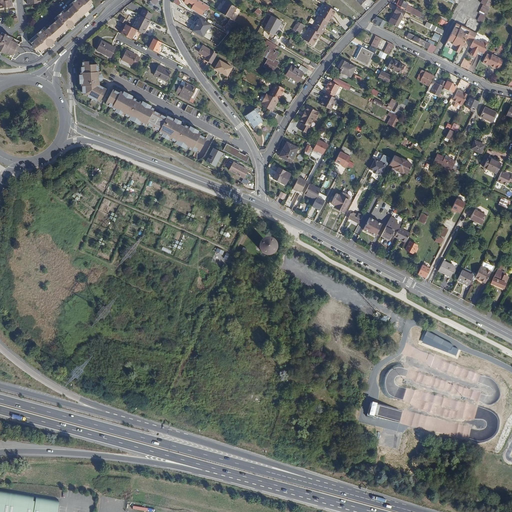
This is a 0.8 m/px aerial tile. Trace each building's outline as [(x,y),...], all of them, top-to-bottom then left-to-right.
[(40,36),(37,34),(30,40),(41,52),(46,48),(46,49),(49,46),(47,44),(53,40),(54,42),(57,39),(56,38),(66,30),(67,31),(69,28),(67,26),(72,22),(74,24),(77,21),(76,20),(80,17),(81,17),(84,15),(82,13),(87,8),(89,10),(92,8),(91,7),(93,5),(88,0),(75,0),(55,18),(57,20),(59,23),(49,31),(47,29),(45,27),(43,29),(45,31),(40,36)] [(201,5),(192,0),(184,0),(184,2),(187,3),(188,2),(193,5),(191,9),(197,12),(201,5)] [(403,7),(402,9),(404,10),(416,16),(417,13),(403,6),(405,2),(400,0),(398,5),(403,7)] [(477,21),(482,23),(492,2),(488,0),(481,0),(480,3),(482,5),(478,14),(480,15),(477,21)] [(225,1),(219,12),(230,18),(236,7),(225,1)] [(322,9),(317,16),(327,21),(331,14),(332,14),(335,10),(322,3),(320,7),(322,9)] [(402,9),(397,7),(388,23),(396,26),(404,10),(402,9)] [(143,9),(140,15),(150,20),(153,15),(143,9)] [(139,15),(133,27),(143,33),(146,27),(147,27),(150,20),(140,15),(139,15)] [(271,16),(264,29),(273,35),(280,21),(271,16)] [(317,16),(311,28),(320,33),(327,21),(317,16)] [(385,21),(376,16),(375,19),(377,20),(377,21),(378,22),(376,25),(382,28),(385,21)] [(210,24),(199,17),(191,30),(202,37),(210,24)] [(57,20),(47,29),(49,31),(59,23),(57,20)] [(442,34),(443,30),(426,22),(425,26),(442,34)] [(133,27),(127,24),(122,34),(132,39),(137,30),(133,27)] [(463,43),(465,39),(469,31),(455,24),(443,46),(457,53),(461,46),(463,47),(464,47),(465,47),(466,46),(465,44),(464,44),(463,43)] [(320,33),(311,28),(310,28),(302,39),(312,45),(320,33)] [(0,47),(3,49),(1,51),(5,53),(5,52),(11,55),(18,41),(0,31),(0,47)] [(465,39),(472,43),(472,41),(476,35),(469,31),(465,39)] [(427,51),(432,53),(435,47),(408,33),(406,37),(426,47),(428,48),(427,51)] [(431,40),(438,42),(441,36),(434,33),(431,40)] [(381,38),(375,35),(370,46),(376,48),(381,38)] [(161,42),(154,39),(151,45),(157,49),(161,42)] [(100,40),(96,48),(99,50),(109,55),(113,47),(107,43),(100,40)] [(275,45),(266,40),(264,45),(267,47),(262,55),(267,58),(263,66),(272,71),(277,61),(273,59),(277,52),(273,50),(275,45)] [(472,43),(469,48),(471,50),(468,55),(474,58),(477,52),(478,53),(482,55),(487,45),(483,43),(482,44),(477,42),(476,43),(472,41),(472,43)] [(394,45),(388,42),(383,52),(389,55),(394,45)] [(203,60),(210,64),(216,54),(213,53),(212,52),(201,45),(197,52),(205,57),(203,60)] [(360,47),(355,58),(365,64),(371,53),(372,53),(374,48),(369,45),(367,50),(360,47)] [(125,50),(121,59),(123,60),(135,66),(140,58),(131,53),(125,50)] [(494,67),(498,69),(503,60),(491,54),(491,56),(486,54),(482,63),(487,65),(487,64),(494,68),(494,67)] [(350,63),(341,59),(338,66),(347,70),(350,63)] [(391,59),(388,67),(400,73),(404,65),(391,59)] [(99,101),(105,88),(98,84),(98,80),(97,80),(97,77),(95,77),(95,75),(97,75),(97,63),(92,63),(92,60),(82,60),(82,71),(80,71),(81,85),(83,85),(83,93),(92,98),(99,101)] [(231,67),(218,60),(213,69),(226,76),(231,67)] [(157,68),(154,75),(166,81),(171,72),(163,68),(159,65),(157,68)] [(291,66),(286,75),(297,82),(302,73),(305,74),(307,69),(300,65),(297,69),(291,66)] [(421,69),(416,79),(427,85),(433,76),(432,75),(421,69)] [(380,71),(377,77),(388,83),(390,78),(385,75),(386,73),(380,71)] [(145,83),(138,79),(135,85),(142,89),(145,83)] [(184,80),(176,95),(190,102),(196,87),(184,80)] [(329,85),(325,92),(333,96),(338,85),(329,81),(327,84),(329,85)] [(428,88),(426,91),(438,97),(443,88),(445,82),(441,81),(439,85),(432,81),(428,88)] [(445,82),(443,88),(452,92),(455,85),(446,81),(445,82)] [(274,83),(268,94),(277,99),(283,88),(277,84),(274,83)] [(112,89),(105,102),(112,105),(111,107),(146,126),(148,124),(161,131),(159,133),(191,150),(192,148),(199,151),(206,138),(199,135),(200,133),(184,125),(184,126),(180,124),(181,123),(170,117),(169,119),(149,108),(150,107),(139,101),(138,102),(135,100),(136,99),(120,91),(119,92),(112,89)] [(452,100),(462,105),(462,104),(467,95),(457,90),(452,100)] [(333,96),(325,92),(322,97),(324,98),(320,104),(330,109),(336,98),(333,96)] [(266,93),(259,106),(271,111),(277,99),(268,94),(266,93)] [(470,99),(466,107),(474,110),(475,111),(478,103),(478,102),(470,99)] [(405,106),(401,103),(400,105),(396,103),(394,107),(392,111),(393,111),(396,113),(395,114),(400,117),(405,106)] [(193,108),(187,104),(184,111),(190,114),(193,108)] [(299,122),(301,123),(307,125),(304,132),(307,133),(311,127),(309,126),(314,117),(315,118),(318,112),(315,110),(307,106),(304,112),(305,113),(303,116),(302,115),(299,122)] [(479,117),(493,123),(498,113),(484,107),(479,117)] [(250,113),(244,116),(247,120),(252,128),(263,121),(258,114),(260,113),(257,108),(250,113)] [(277,115),(271,111),(268,118),(274,121),(277,115)] [(390,116),(387,124),(394,128),(400,117),(395,114),(392,113),(390,116)] [(298,129),(304,132),(307,125),(301,123),(298,129)] [(447,134),(454,138),(456,133),(449,129),(447,134)] [(328,145),(318,140),(312,151),(323,156),(328,145)] [(474,140),(471,148),(480,152),(484,145),(474,140)] [(286,142),(279,156),(290,161),(297,148),(286,142)] [(314,145),(307,142),(306,145),(307,145),(304,151),(305,151),(304,154),(309,156),(314,145)] [(226,143),(223,150),(246,163),(250,156),(246,154),(245,155),(239,152),(240,151),(226,143)] [(216,160),(212,159),(210,162),(219,167),(224,156),(226,157),(227,154),(218,149),(214,155),(217,157),(216,160)] [(342,166),(348,155),(339,151),(333,161),(342,166)] [(447,168),(448,169),(450,170),(455,161),(448,158),(447,160),(444,158),(437,154),(434,162),(447,168)] [(346,169),(351,157),(348,155),(342,166),(346,169)] [(394,155),(389,164),(393,166),(392,168),(396,170),(395,170),(399,172),(400,172),(405,160),(401,157),(400,158),(394,155)] [(492,159),(488,157),(483,167),(496,173),(500,164),(492,160),(492,159)] [(375,159),(369,170),(376,174),(376,172),(380,174),(385,165),(375,159)] [(405,160),(400,172),(403,173),(403,172),(407,173),(412,164),(406,161),(406,160),(405,160)] [(236,163),(232,171),(246,178),(248,174),(246,173),(248,169),(236,163)] [(278,168),(273,178),(285,185),(290,174),(278,168)] [(501,172),(497,181),(506,186),(508,182),(511,184),(511,181),(511,175),(510,176),(501,172)] [(309,183),(304,193),(308,196),(309,194),(316,197),(320,189),(309,183)] [(295,184),(288,197),(297,201),(302,192),(299,190),(300,189),(295,187),(296,184),(295,184)] [(335,193),(329,205),(343,212),(349,201),(335,193)] [(315,199),(312,205),(321,209),(326,199),(320,195),(317,200),(315,199)] [(460,213),(465,203),(455,198),(450,209),(460,213)] [(474,210),(469,219),(480,225),(485,216),(474,210)] [(420,213),(416,221),(422,224),(426,216),(420,213)] [(350,215),(348,218),(358,223),(360,220),(350,215)] [(391,216),(381,235),(388,239),(398,220),(391,216)] [(369,218),(364,228),(372,232),(377,222),(369,218)] [(399,227),(394,237),(405,242),(410,233),(399,227)] [(442,227),(438,235),(443,238),(447,230),(442,227)] [(413,253),(414,252),(415,248),(417,245),(410,241),(405,250),(413,253)] [(261,245),(260,247),(260,249),(261,251),(264,252),(266,253),(268,252),(270,250),(270,248),(270,246),(269,244),(267,243),(264,243),(262,243),(261,245)] [(443,262),(438,271),(449,277),(454,267),(443,262)] [(422,265),(418,274),(424,277),(425,275),(426,275),(430,269),(422,265)] [(500,265),(496,274),(497,273),(503,276),(505,273),(500,271),(503,266),(500,265)] [(479,279),(478,280),(485,284),(491,272),(480,267),(475,277),(479,279)] [(461,271),(456,280),(467,285),(471,287),(475,279),(471,277),(472,276),(461,271)] [(496,274),(495,274),(499,276),(497,280),(501,282),(503,276),(497,273),(496,274)] [(495,274),(491,284),(496,286),(498,287),(498,288),(503,291),(506,284),(501,282),(497,280),(499,276),(495,274)] [(453,346),(426,332),(422,343),(456,356),(458,349),(453,347),(453,346)] [(410,380),(449,391),(452,383),(413,371),(410,380)] [(408,386),(402,402),(431,413),(432,412),(434,413),(436,410),(439,411),(440,408),(444,409),(445,405),(443,404),(444,400),(408,386)] [(395,409),(394,421),(412,423),(413,411),(395,409)] [(0,511),(58,511),(60,502),(37,498),(36,502),(34,501),(35,497),(0,491),(0,511)]
